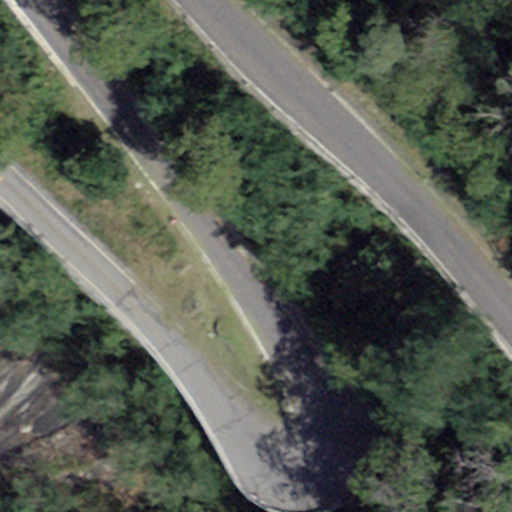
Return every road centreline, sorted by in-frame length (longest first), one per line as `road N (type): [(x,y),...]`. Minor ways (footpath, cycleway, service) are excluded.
road 1 (tertiary): [(0,183),(251,436),(301,465),(318,457),(326,438),(325,419),(267,320),(26,0)]
road 2 (tertiary): [(206,0),(399,191),(511,326)]
